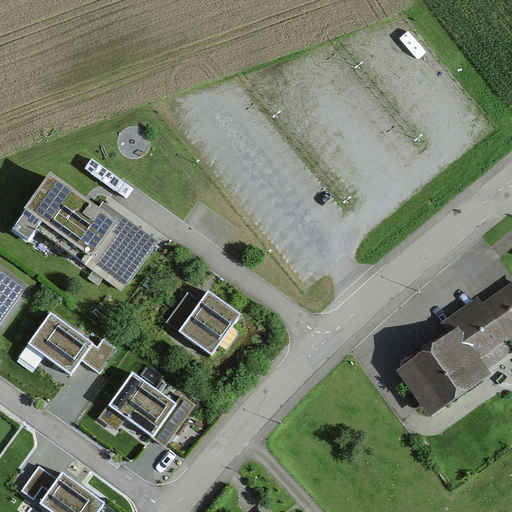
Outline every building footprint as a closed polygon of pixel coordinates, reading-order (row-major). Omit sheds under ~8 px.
[(51,185),(28,217),(92,263),(115,231),(51,185)] [(462,338),(404,375),(432,420),(491,382),(479,362),(511,340),(511,283),(452,322),(462,338)] [(199,311),(174,344),(206,368),(231,334),(199,311)] [(21,358),(55,385),(78,356),(43,329),(21,358)] [(174,407),(131,377),(107,412),(150,441),(174,407)] [(43,503),(54,511),(96,511),(103,503),(63,475),(43,503)]
